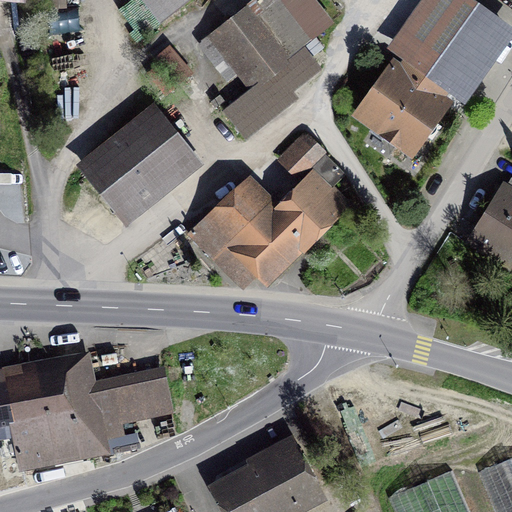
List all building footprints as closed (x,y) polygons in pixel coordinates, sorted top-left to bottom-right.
[(139,0),(160,27),(196,0),(139,0)] [(257,0),(207,39),(247,90),(304,46),(334,24),(315,0),(257,0)] [(459,94),(506,29),(465,0),(433,0),(398,50),(411,59),(447,85),(459,94)] [(323,71),(304,46),(247,90),(222,110),(248,145),(303,103),(295,92),(323,71)] [(361,115),(410,150),(421,133),(418,130),(428,116),(432,119),(444,101),(438,97),(447,85),(411,59),(402,71),(396,66),(361,115)] [(123,204),(185,156),(157,120),(95,169),(123,204)] [(298,183),(325,158),(306,136),(278,162),(298,183)] [(253,177),(191,233),(244,290),(260,275),(271,287),(351,213),(315,174),(280,206),(253,177)] [(511,192),(504,187),(471,240),(508,264),(511,256),(511,192)] [(122,431),(188,416),(177,365),(103,381),(97,352),(0,372),(0,438),(19,435),(27,471),(127,450),(122,431)] [(294,451),(220,491),(230,511),(300,511),(322,500),(294,451)] [(511,511),(511,457),(479,472),(495,511),(511,511)] [(388,498),(394,511),(470,511),(452,471),(388,498)]
